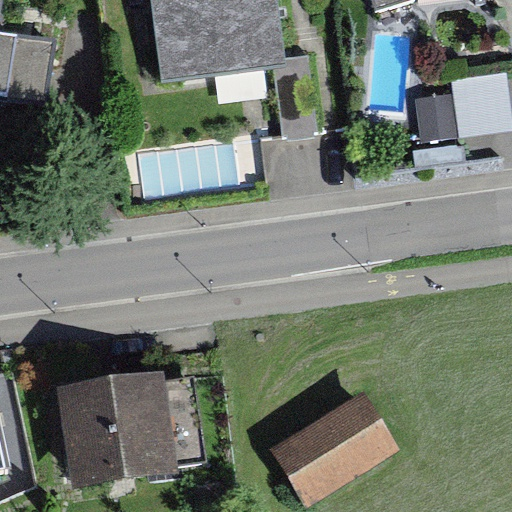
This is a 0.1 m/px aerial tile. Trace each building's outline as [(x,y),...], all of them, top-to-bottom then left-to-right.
[(67,0),(0,0),(0,103),(59,109),(67,0)] [(265,0),(109,0),(114,84),(270,76),(265,0)] [(508,0),(393,0),(398,46),(511,35),(508,0)] [(511,74),(461,78),(465,136),(511,132),(511,74)] [(436,138),(462,136),(459,96),(433,98),(436,138)] [(179,380),(40,403),(57,504),(195,481),(179,380)] [(352,402),(261,453),(294,511),(385,461),(352,402)]
